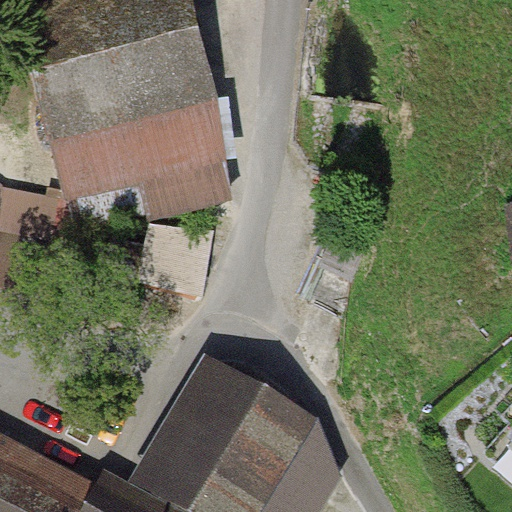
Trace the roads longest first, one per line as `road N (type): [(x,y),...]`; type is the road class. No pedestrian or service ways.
road 1 (residential): [(290,0),(274,139),(243,295)]
road 2 (residential): [(243,295),(383,511)]
road 3 (residential): [(109,511),(180,365),(243,295)]
